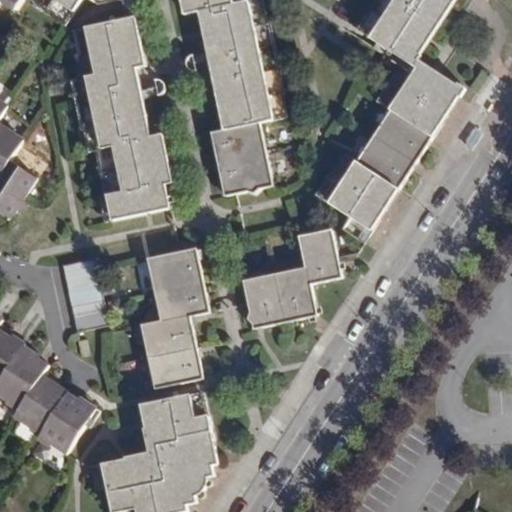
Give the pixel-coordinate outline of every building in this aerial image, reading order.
[(1,0),(0,2),(0,9),(13,18),(23,0),(1,0)] [(25,0),(43,12),(41,17),(63,30),(81,2),(94,10),(100,0),(25,0)] [(100,0),(94,10),(118,4),(119,4),(124,23),(130,52),(131,57),(140,55),(128,0),(100,0)] [(179,0),(184,18),(194,16),(190,0),(179,0)] [(225,70),(276,57),(268,22),(265,23),(259,0),(245,4),(243,0),(190,0),(194,16),(199,15),(208,13),(217,47),(207,49),(210,62),(222,59),(225,70)] [(385,0),(377,12),(374,13),(361,34),(406,63),(415,69),(422,58),(414,51),(446,0),(385,0)] [(422,58),(458,0),(446,0),(414,51),(422,58)] [(208,13),(199,15),(200,18),(207,49),(217,47),(208,13)] [(81,84),(122,74),(133,72),(134,72),(144,70),(140,55),(131,57),(130,52),(124,23),(75,34),(80,58),(75,61),(81,84)] [(222,59),(210,62),(215,84),(222,82),(278,70),(276,57),(225,70),(222,59)] [(435,124),(442,128),(447,120),(462,99),(415,69),(406,63),(381,103),(393,111),(399,115),(400,114),(408,100),(413,104),(417,98),(442,115),(441,116),(435,124)] [(233,190),(235,196),(250,192),(257,196),(261,190),(276,186),(262,124),(286,119),(280,95),(284,94),(278,70),(222,82),(215,84),(219,98),(227,95),(228,96),(235,130),(227,133),(213,136),(226,191),(232,190),(233,190)] [(139,93),(134,72),(133,72),(122,74),(81,84),(71,87),(76,109),(83,107),(81,94),(81,93),(85,92),(123,84),(124,84),(126,96),(128,96),(139,93)] [(132,109),(142,106),(140,94),(139,93),(128,96),(126,96),(124,84),(123,84),(85,92),(81,93),(81,94),(83,107),(76,109),(81,133),(85,133),(90,156),(94,155),(97,165),(99,165),(106,189),(102,190),(105,200),(102,202),(109,225),(171,211),(168,198),(175,196),(170,176),(160,178),(154,150),(163,148),(164,148),(162,137),(150,140),(140,142),(132,109)] [(228,96),(227,95),(219,98),(227,133),(235,130),(228,96)] [(334,179),(320,199),(372,233),(380,222),(373,216),(389,191),(398,195),(442,128),(435,124),(441,116),(442,115),(417,98),(413,104),(408,100),(400,114),(399,115),(393,111),(357,166),(350,162),(337,182),(334,179)] [(150,140),(162,137),(159,128),(159,127),(147,129),(142,106),(132,109),(140,142),(150,140)] [(7,217),(14,222),(36,187),(9,169),(21,152),(0,137),(0,124),(6,117),(0,113),(0,218),(5,222),(7,217)] [(160,178),(170,176),(164,148),(163,148),(154,150),(160,178)] [(227,198),(235,196),(233,190),(232,190),(226,191),(227,198)] [(380,222),(398,195),(389,191),(373,216),(380,222)] [(7,217),(5,222),(11,226),(14,222),(7,217)] [(307,270),(244,284),(253,326),(261,324),(262,331),(313,319),(310,311),(316,310),(311,286),(343,279),(332,232),(300,239),(307,270)] [(198,252),(150,262),(165,325),(145,330),(159,392),(205,382),(191,319),(210,315),(198,252)] [(96,261),(64,269),(79,336),(112,328),(96,261)] [(318,318),(316,310),(310,311),(313,319),(318,318)] [(0,387),(0,388),(0,401),(22,415),(17,422),(42,438),(40,442),(68,461),(96,417),(48,385),(45,391),(44,390),(39,387),(42,382),(49,371),(22,353),(24,348),(3,334),(0,338),(0,328),(3,324),(0,322),(0,387)] [(255,332),(262,331),(261,324),(253,326),(255,332)] [(42,382),(39,387),(44,390),(45,391),(48,385),(42,382)] [(202,396),(150,409),(157,441),(150,443),(149,443),(152,457),(136,460),(138,468),(108,475),(115,511),(191,511),(190,507),(185,487),(182,475),(195,473),(216,468),(223,466),(212,418),(207,419),(202,396)] [(141,412),(149,443),(150,443),(157,441),(150,409),(141,412)] [(106,467),(108,475),(138,468),(136,460),(106,467)] [(199,505),(198,498),(199,498),(204,496),(208,491),(210,486),(210,479),(217,478),(216,468),(195,473),(182,475),(185,487),(190,507),(199,505)]
